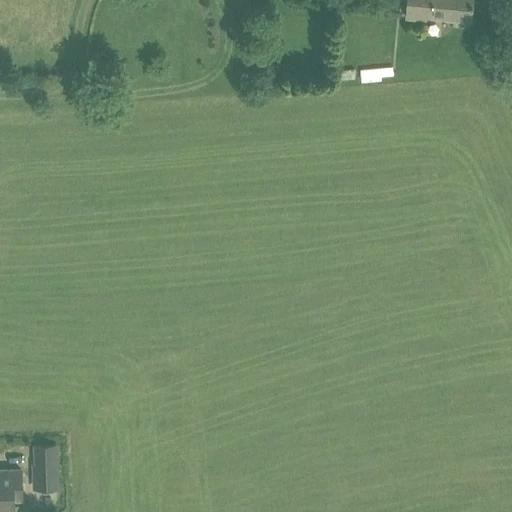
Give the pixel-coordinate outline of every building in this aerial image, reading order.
[(427,17),(470,21),(472,0),(407,0),(406,17),(426,19),(427,17)] [(263,67),(281,68),(282,49),(264,47),(263,67)] [(361,69),(362,82),(381,80),(381,76),(394,75),(393,66),(361,69)] [(355,80),(355,70),(340,71),(340,81),(355,80)] [(58,443),(34,443),(34,463),(32,463),(32,482),(59,481),(58,443)] [(0,469),(0,511),(14,511),(14,498),(23,498),(22,469),(0,469)]
